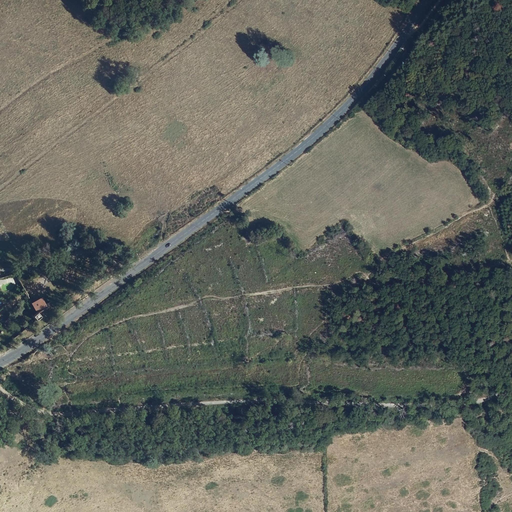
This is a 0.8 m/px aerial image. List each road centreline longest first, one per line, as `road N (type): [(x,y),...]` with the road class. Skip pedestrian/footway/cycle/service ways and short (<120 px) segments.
road 1 (secondary): [(424,0),(326,125),(0,362)]
road 2 (track): [(6,395),(49,414),(433,406),(511,393)]
road 3 (track): [(511,261),(417,280),(334,284)]
